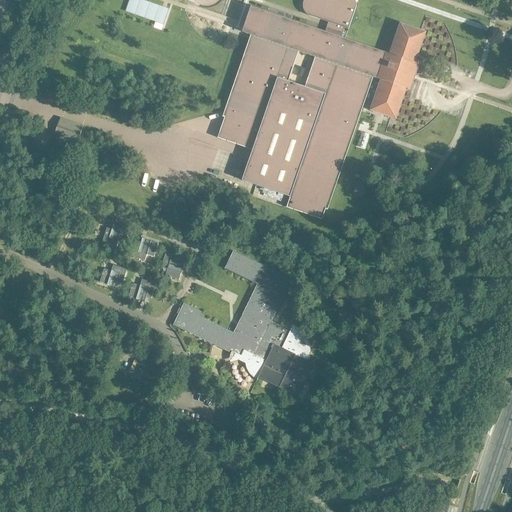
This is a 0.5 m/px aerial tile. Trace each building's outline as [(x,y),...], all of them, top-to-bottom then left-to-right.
[(166,8),(162,7),(142,0),(129,0),(126,11),(163,24),(169,9),(166,8)] [(255,34),(227,115),(225,114),(224,115),(226,116),(219,136),(254,149),(244,180),(291,196),(288,206),(323,218),(326,208),(328,208),(329,207),(327,207),(372,76),(381,79),(371,110),(397,118),(407,88),(411,89),(419,63),(416,62),(427,32),(401,23),(390,53),(342,37),(346,27),(349,29),(356,8),(357,5),(357,2),(356,0),(305,0),(305,1),(304,5),(305,8),(306,11),(309,14),(312,16),(329,22),(326,31),(263,9),(257,27),(251,25),(249,32),(255,34)] [(54,135),(56,136),(75,143),(77,143),(83,126),(61,118),(54,135)] [(75,143),(56,136),(51,150),(47,160),(66,167),(75,143)] [(47,160),(51,150),(36,144),(33,154),(47,160)] [(362,199),(368,182),(359,179),(353,195),(362,199)] [(107,228),(103,243),(116,247),(118,241),(125,243),(130,230),(114,225),(112,230),(107,228)] [(136,242),(131,257),(145,261),(147,255),(154,257),(155,254),(157,254),(157,252),(156,251),(158,244),(143,239),(141,244),(136,242)] [(185,303),(174,325),(241,357),(240,360),(247,364),(248,367),(250,371),(252,374),(255,377),(258,379),(257,380),(258,381),(259,377),(280,387),(278,391),(279,391),(280,388),(301,397),(300,396),(315,364),(316,365),(317,365),(309,361),(307,358),(310,350),(309,345),(307,340),(304,336),(301,332),(298,329),(294,327),(294,325),(291,331),(272,322),(293,279),(234,251),(226,269),(258,285),(235,333),(200,316),(202,312),(185,303)] [(166,254),(162,267),(168,269),(166,277),(169,277),(169,279),(171,280),(172,278),(179,280),(184,265),(179,263),(180,258),(166,254)] [(102,275),(100,283),(116,288),(117,282),(123,284),(127,270),(113,265),(111,272),(104,269),(103,273),(102,272),(101,275),(102,275)] [(131,290),(129,297),(145,302),(147,297),(152,299),(156,284),(142,280),(140,286),(133,284),(132,287),(131,287),(130,290),(131,290)] [(324,403),(345,414),(347,410),(326,399),(324,403)]
